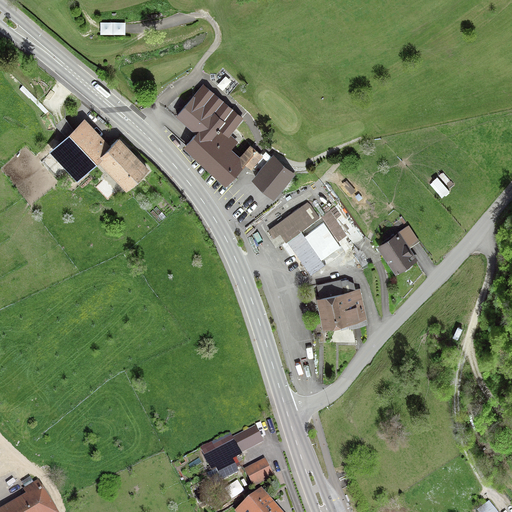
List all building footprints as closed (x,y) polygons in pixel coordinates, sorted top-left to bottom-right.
[(186,147),(206,170),(232,149),(238,142),(232,136),(244,119),(204,84),(176,115),(196,132),(185,146),(186,147)] [(127,192),(149,171),(120,140),(112,147),(85,119),(49,152),(78,184),(100,164),(127,192)] [(249,146),(240,157),(232,149),(206,170),(226,188),(246,166),(252,170),(264,157),(249,146)] [(296,174),(274,155),(252,181),(274,200),(296,174)] [(108,199),(116,191),(104,179),(96,187),(108,199)] [(310,282),(365,242),(366,237),(340,202),(318,218),(311,209),(276,234),(283,243),(282,244),(310,282)] [(395,272),(414,259),(397,234),(379,246),(395,272)] [(320,299),(356,290),(354,284),(346,279),(342,280),(342,279),(316,285),(320,299)] [(366,319),(368,319),(361,289),(356,290),(320,299),(316,300),(323,331),(334,331),(341,330),(341,331),(368,325),(366,319)] [(256,425),(233,436),(235,439),(242,453),(264,441),(256,425)] [(201,447),(205,454),(235,439),(233,436),(231,431),(201,447)] [(242,453),(235,439),(205,454),(204,455),(212,470),(216,467),(222,480),(239,471),(232,457),(242,453)] [(274,476),(265,457),(258,461),(267,479),(274,476)] [(267,479),(258,461),(251,464),(260,482),(267,479)] [(260,482),(251,464),(244,468),(253,486),(260,482)] [(24,488),(26,492),(0,508),(0,511),(57,511),(37,480),(24,488)] [(236,511),(284,511),(261,487),(235,510),(236,511)] [(499,511),(489,500),(477,509),(479,511),(499,511)]
